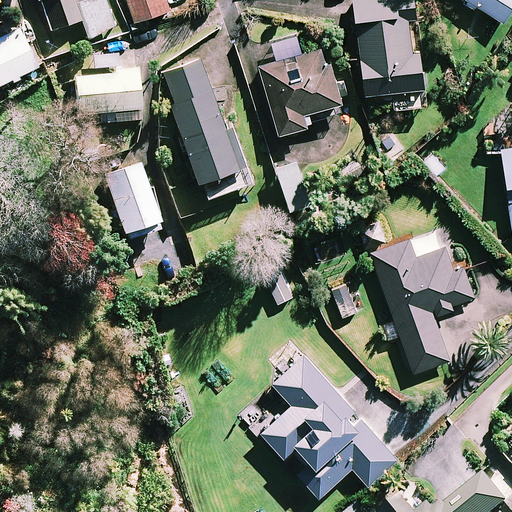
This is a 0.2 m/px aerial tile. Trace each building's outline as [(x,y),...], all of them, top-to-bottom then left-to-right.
[(40,0),(53,31),(82,20),(89,36),(113,27),(102,0),(92,0),(76,6),(73,0),(40,0)] [(127,0),(136,24),(173,10),(169,0),(127,0)] [(417,21),(413,0),(353,0),(367,98),(393,94),(395,112),(427,107),(419,53),(414,54),(409,22),(417,21)] [(511,0),(465,0),(466,0),(461,7),(474,15),(478,8),(503,24),(511,9),(511,0)] [(0,88),(37,70),(18,32),(0,40),(0,88)] [(342,105),(326,48),(260,66),(270,102),(273,101),(282,135),(310,128),(307,115),(342,105)] [(121,67),(120,52),(92,55),(94,70),(121,67)] [(237,153),(201,59),(164,73),(176,105),(172,107),(208,200),(254,183),(242,151),(237,153)] [(141,123),(137,75),(75,80),(77,117),(106,115),(106,125),(141,123)] [(511,235),(511,147),(502,149),(511,235)] [(162,236),(139,166),(104,178),(127,247),(162,236)] [(311,205),(301,174),(280,181),(290,212),(311,205)] [(375,216),(354,224),(365,251),(386,243),(375,216)] [(415,258),(409,240),(370,254),(413,374),(449,361),(434,317),(453,310),(451,306),(474,298),(463,267),(453,271),(445,247),(415,258)] [(363,310),(352,279),(331,287),(343,318),(363,310)] [(397,461),(304,357),(272,384),(292,406),(260,434),(285,461),(296,451),(309,466),(298,475),(319,499),(353,469),(368,486),(397,461)] [(499,511),(508,505),(485,476),(446,508),(439,499),(423,511),(417,511),(406,498),(389,511),(499,511)]
